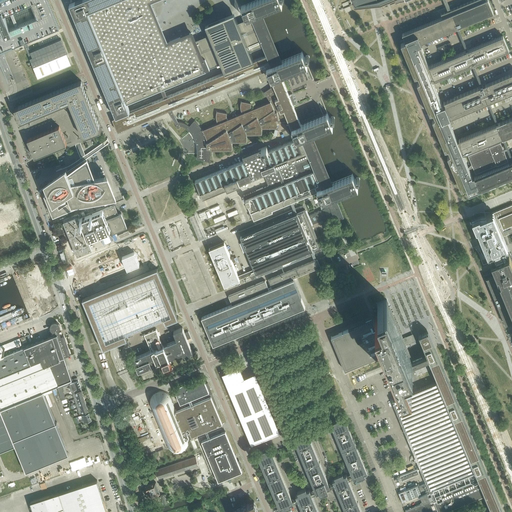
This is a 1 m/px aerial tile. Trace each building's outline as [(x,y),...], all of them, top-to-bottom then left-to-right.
[(0,0),(0,64),(8,84),(9,84),(11,83),(12,83),(14,82),(15,81),(2,50),(4,49),(13,46),(22,42),(23,42),(24,44),(25,46),(25,47),(38,78),(72,64),(61,39),(31,51),(28,44),(26,40),(27,40),(60,26),(54,12),(53,11),(48,0),(0,0)] [(128,104),(127,103),(127,102),(129,102),(136,99),(143,96),(161,88),(163,93),(164,97),(167,96),(166,91),(164,87),(165,87),(167,86),(190,76),(193,75),(194,75),(195,74),(204,70),(205,70),(206,70),(206,69),(210,68),(205,57),(202,58),(195,40),(191,32),(167,43),(165,40),(166,40),(160,26),(157,19),(149,0),(77,0),(69,3),(70,4),(70,5),(77,20),(80,28),(83,35),(90,52),(91,55),(100,78),(101,78),(102,82),(108,95),(109,98),(104,100),(109,110),(113,108),(113,109),(114,110),(115,112),(115,114),(116,115),(130,110),(130,109),(129,108),(129,107),(128,104)] [(251,212),(253,217),(254,218),(254,219),(273,212),(272,211),(272,210),(291,202),(291,203),(292,205),(293,208),(290,210),(288,211),(262,222),(239,231),(250,259),(254,268),(256,272),(256,273),(258,277),(272,271),(274,270),(290,264),(313,254),(314,257),(316,256),(315,253),(322,250),(321,247),(320,246),(312,224),(315,223),(333,215),(334,217),(335,219),(335,220),(337,220),(337,219),(342,217),(344,217),(335,196),(336,196),(338,195),(339,194),(357,187),(358,187),(356,182),(357,181),(358,181),(359,181),(360,181),(360,180),(360,179),(360,178),(359,178),(358,178),(358,177),(357,177),(357,178),(356,178),(356,179),(355,180),(353,174),(352,175),(330,184),(310,135),(332,126),(333,126),(330,120),(331,120),(332,120),(333,120),(334,120),(334,119),(335,118),(334,118),(334,117),(334,116),(333,116),(332,116),(331,116),(331,117),(331,118),(330,118),(327,113),(327,114),(323,115),(301,124),(298,117),(295,110),(293,105),(294,104),(296,104),(297,104),(296,103),(296,102),(295,101),(294,100),(294,99),(293,97),(293,96),(292,95),(292,94),(292,93),(292,94),(289,95),(281,75),(303,66),(305,65),(307,65),(308,65),(305,59),(306,59),(307,59),(308,59),(309,59),(309,58),(309,57),(309,56),(308,56),(308,55),(307,55),(306,56),(306,57),(305,57),(304,57),(302,53),(280,62),(260,13),(282,4),(280,0),(257,0),(254,2),(247,5),(242,7),(241,7),(241,8),(243,11),(244,15),(245,17),(246,19),(251,17),(263,46),(267,55),(265,55),(262,56),(254,60),(241,65),(225,72),(210,78),(167,96),(164,97),(127,112),(127,113),(125,113),(122,115),(119,116),(118,116),(117,116),(116,117),(112,118),(118,131),(169,109),(172,115),(174,120),(174,121),(177,129),(180,127),(179,125),(180,125),(181,125),(182,125),(183,125),(183,126),(184,126),(185,126),(185,127),(186,127),(187,128),(188,129),(189,130),(190,130),(190,131),(191,133),(193,134),(194,136),(195,138),(196,140),(196,142),(197,144),(197,146),(197,148),(198,150),(198,152),(198,154),(198,155),(198,156),(197,156),(197,157),(197,158),(204,160),(206,160),(208,161),(210,161),(210,159),(210,157),(211,155),(211,153),(211,151),(211,149),(211,148),(213,148),(218,148),(219,148),(231,148),(232,148),(232,149),(232,145),(232,144),(232,143),(232,142),(232,141),(232,140),(236,140),(237,140),(245,140),(247,140),(247,141),(247,137),(247,136),(247,135),(247,134),(247,133),(251,133),(252,133),(260,133),(262,132),(262,133),(262,130),(262,129),(262,128),(262,127),(262,126),(275,126),(277,126),(277,127),(277,126),(277,125),(277,124),(277,123),(277,122),(277,121),(288,120),(289,122),(289,123),(289,124),(287,125),(288,125),(289,127),(288,128),(291,127),(292,131),(293,132),(293,134),(294,135),(295,137),(295,138),(296,139),(287,142),(281,145),(280,145),(281,145),(268,150),(267,146),(259,149),(243,156),(244,160),(238,163),(195,180),(196,182),(196,183),(197,185),(198,189),(199,191),(200,192),(200,193),(200,194),(203,199),(233,187),(238,184),(239,186),(240,185),(240,184),(252,179),(261,175),(264,174),(268,185),(269,185),(267,186),(263,188),(263,187),(256,190),(251,193),(250,192),(250,193),(244,195),(251,211),(251,212)] [(417,43),(493,12),(487,0),(472,0),(444,12),(441,13),(442,17),(402,34),(405,41),(401,43),(415,77),(418,76),(420,81),(417,83),(429,113),(433,112),(434,114),(435,117),(432,119),(445,150),(448,149),(450,154),(447,156),(461,189),(465,187),(469,195),(511,177),(511,161),(472,177),(463,154),(511,133),(511,117),(457,140),(448,119),(511,92),(511,73),(441,102),(433,81),(508,50),(503,36),(427,67),(417,43)] [(210,34),(195,40),(202,58),(205,57),(210,68),(213,67),(221,63),(223,67),(225,72),(241,65),(254,60),(252,56),(250,51),(263,46),(251,17),(246,19),(238,22),(234,12),(205,24),(210,34)] [(437,47),(439,52),(452,47),(450,42),(437,47)] [(81,80),(14,108),(19,120),(20,122),(22,121),(23,121),(69,102),(83,137),(101,129),(81,80)] [(30,138),(27,139),(29,142),(35,157),(67,144),(59,126),(30,138)] [(500,141),(468,155),(476,173),(505,161),(508,160),(500,141)] [(59,170),(44,180),(47,186),(49,191),(44,194),(53,215),(77,205),(81,204),(94,200),(116,196),(107,174),(94,177),(87,159),(69,172),(68,171),(66,167),(66,165),(61,169),(60,169),(59,170)] [(127,227),(121,213),(118,214),(114,204),(80,219),(78,214),(63,221),(70,237),(77,255),(92,249),(88,238),(88,237),(90,237),(90,236),(98,233),(100,232),(108,229),(109,229),(108,229),(110,228),(111,228),(113,233),(127,227)] [(506,324),(511,321),(511,257),(507,246),(509,246),(504,235),(508,234),(511,231),(511,204),(473,221),(487,255),(488,254),(489,257),(492,264),(497,261),(499,267),(501,272),(487,277),(486,277),(495,299),(505,324),(506,324)] [(143,235),(119,245),(123,257),(129,270),(141,265),(136,252),(148,247),(143,235)] [(209,248),(224,286),(240,279),(256,272),(254,268),(238,275),(224,242),(209,248)] [(330,254),(329,254),(320,258),(323,266),(333,262),(330,254)] [(229,295),(228,295),(232,304),(202,317),(207,329),(208,332),(213,345),(256,327),(262,325),(262,324),(287,314),(288,314),(292,312),(293,312),(305,307),(294,279),(293,278),(297,277),(321,267),(317,259),(269,279),(268,279),(271,287),(269,288),(265,280),(257,284),(229,295)] [(157,269),(83,299),(84,302),(103,348),(104,348),(107,347),(112,344),(127,339),(125,334),(164,318),(166,323),(177,318),(176,315),(159,273),(159,272),(157,269)] [(43,270),(15,281),(27,311),(55,300),(43,270)] [(492,511),(503,511),(502,508),(501,506),(486,470),(463,414),(462,413),(460,409),(428,330),(419,334),(426,352),(427,354),(412,361),(411,358),(410,359),(405,345),(407,344),(408,344),(408,343),(408,344),(407,343),(410,342),(408,337),(405,338),(405,337),(404,337),(402,338),(400,333),(396,323),(388,305),(388,304),(386,300),(387,300),(387,299),(377,303),(382,315),(375,317),(375,318),(362,324),(361,324),(331,336),(345,370),(368,361),(389,352),(390,352),(391,355),(392,357),(401,378),(400,378),(402,382),(411,379),(411,378),(407,368),(429,359),(438,381),(424,387),(422,388),(421,388),(419,389),(415,391),(397,398),(396,398),(392,400),(394,405),(395,407),(399,417),(401,421),(403,428),(405,432),(406,433),(406,434),(408,438),(412,449),(414,453),(417,461),(419,465),(430,491),(430,490),(433,499),(416,506),(405,510),(405,511),(436,511),(438,511),(443,511),(444,511),(481,496),(485,494),(485,495),(490,507),(490,508),(491,509),(492,511)] [(0,322),(24,313),(25,312),(26,310),(25,309),(25,308),(24,308),(23,308),(21,308),(0,316),(0,322)] [(0,329),(23,320),(24,319),(25,318),(25,317),(25,316),(24,315),(23,314),(22,314),(21,314),(0,323),(0,329)] [(70,354),(69,353),(63,335),(61,336),(61,334),(62,334),(62,333),(61,333),(61,332),(60,332),(59,330),(60,330),(60,329),(60,328),(60,327),(60,326),(60,325),(60,324),(59,324),(59,323),(58,323),(57,322),(56,322),(55,322),(54,322),(53,322),(53,323),(52,323),(51,324),(51,325),(50,326),(50,327),(50,328),(51,329),(51,330),(52,331),(53,331),(52,333),(53,335),(34,343),(41,360),(44,366),(50,364),(59,384),(72,378),(65,356),(70,354)] [(183,327),(174,331),(177,339),(164,345),(164,344),(163,345),(164,345),(163,346),(158,333),(158,332),(156,329),(144,334),(146,337),(147,339),(151,349),(152,350),(151,350),(134,357),(139,370),(162,361),(164,365),(163,365),(164,365),(165,365),(167,369),(172,367),(170,363),(171,363),(171,362),(169,358),(182,352),(184,356),(193,353),(193,352),(186,336),(190,334),(188,331),(185,333),(183,328),(183,327)] [(19,338),(4,345),(5,347),(10,345),(11,348),(22,343),(19,338)] [(41,360),(34,343),(15,351),(15,350),(14,351),(12,352),(4,355),(0,346),(0,407),(0,408),(43,390),(59,384),(50,364),(44,366),(41,360)] [(222,373),(222,374),(223,374),(223,375),(225,379),(224,379),(224,380),(225,379),(227,384),(226,385),(227,385),(228,386),(229,390),(229,391),(231,394),(231,395),(231,396),(232,396),(232,397),(233,399),(234,401),(233,401),(233,402),(234,402),(236,407),(235,407),(236,407),(238,412),(238,413),(239,413),(241,418),(240,418),(240,419),(241,418),(242,421),(243,423),(242,423),(243,424),(244,426),(243,426),(244,427),(247,432),(246,432),(247,432),(249,437),(248,437),(248,438),(249,438),(250,441),(251,443),(251,444),(251,443),(252,443),(257,441),(258,441),(257,441),(262,439),(263,439),(263,438),(268,436),(268,437),(269,436),(273,434),(274,434),(279,432),(280,431),(279,431),(277,426),(278,426),(278,425),(277,425),(275,420),(275,419),(275,420),(273,415),(273,414),(272,414),(271,412),(272,412),(272,411),(271,411),(269,407),(264,395),(262,390),(263,390),(263,389),(262,389),(260,384),(261,384),(260,383),(260,384),(258,379),(258,378),(257,378),(256,376),(255,373),(256,373),(255,372),(255,373),(245,377),(244,377),(242,372),(240,367),(240,366),(239,366),(234,368),(233,368),(233,369),(228,371),(228,370),(228,371),(223,373),(222,373)] [(202,376),(174,388),(180,403),(204,394),(205,396),(210,394),(211,397),(213,396),(208,382),(205,383),(202,376)] [(76,377),(68,380),(73,393),(77,392),(82,390),(80,387),(81,387),(78,380),(76,377)] [(43,390),(0,408),(15,444),(26,471),(69,454),(56,422),(43,390)] [(77,392),(73,393),(74,399),(83,395),(82,390),(77,392)] [(188,437),(205,430),(207,430),(222,424),(216,410),(218,409),(218,408),(217,406),(215,407),(211,397),(177,410),(171,397),(171,396),(170,395),(170,394),(169,394),(169,393),(168,393),(167,392),(166,392),(166,391),(165,391),(164,391),(163,390),(161,390),(160,390),(159,390),(157,391),(156,391),(155,392),(154,392),(154,393),(153,394),(152,395),(151,395),(151,396),(150,397),(150,398),(150,399),(150,400),(149,400),(149,402),(149,403),(149,404),(150,405),(150,406),(151,406),(153,413),(153,414),(154,414),(155,415),(154,415),(166,444),(167,444),(167,445),(166,445),(167,446),(167,448),(168,448),(168,449),(169,450),(170,451),(171,451),(172,452),(173,452),(173,453),(174,453),(176,453),(177,453),(178,453),(179,453),(180,453),(181,453),(182,452),(183,452),(184,451),(185,450),(186,450),(186,449),(187,448),(187,447),(188,447),(188,446),(188,445),(188,444),(189,443),(189,442),(189,441),(189,440),(188,439),(187,439),(187,438),(188,437)] [(87,405),(78,408),(79,414),(83,413),(88,411),(87,405)] [(0,450),(15,444),(0,408),(0,407),(0,450)] [(84,423),(91,420),(89,413),(81,415),(82,417),(84,423)] [(364,473),(367,472),(356,444),(345,419),(342,420),(341,418),(337,419),(333,421),(334,423),(331,425),(353,478),(356,477),(357,479),(361,477),(365,475),(364,473)] [(242,471),(241,468),(243,467),(241,463),(239,464),(225,431),(210,437),(207,430),(205,430),(208,438),(202,441),(209,458),(209,459),(218,481),(242,471)] [(296,436),(297,439),(294,440),(316,493),(319,492),(320,494),(326,492),(328,491),(327,488),(330,487),(319,459),(308,434),(305,435),(304,433),(300,435),(296,436)] [(259,452),(260,454),(257,455),(257,456),(258,458),(268,481),(272,490),(278,505),(279,508),(282,507),(283,509),(283,510),(287,508),(291,506),(290,504),(293,502),(292,500),(291,497),(283,477),(282,475),(274,455),(271,449),(268,451),(267,448),(264,450),(259,452)] [(195,456),(156,469),(159,478),(198,465),(195,456)] [(417,469),(400,476),(402,481),(419,473),(417,469)] [(335,478),(332,480),(345,511),(362,511),(357,499),(346,474),(343,475),(342,473),(338,474),(334,476),(335,478)] [(97,480),(30,502),(33,511),(107,511),(106,506),(97,480)] [(156,482),(145,485),(150,497),(160,493),(156,482)] [(419,484),(398,492),(402,502),(429,491),(426,483),(419,486),(418,484),(419,484)] [(297,491),(298,494),(295,495),(302,511),(318,511),(309,489),(307,490),(306,488),(302,490),(297,491)] [(427,492),(420,495),(423,502),(430,499),(427,492)] [(233,510),(233,511),(258,511),(258,510),(255,503),(254,501),(233,510)]
